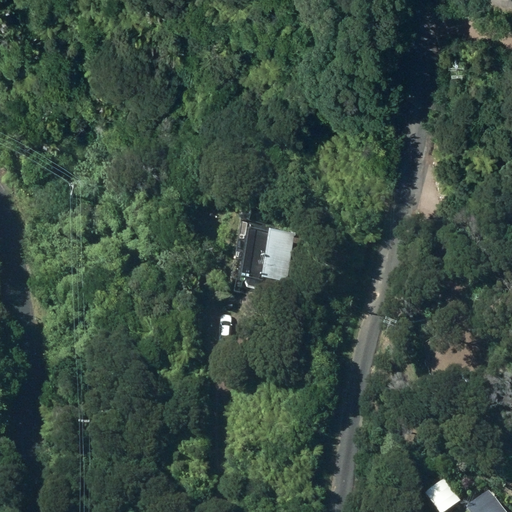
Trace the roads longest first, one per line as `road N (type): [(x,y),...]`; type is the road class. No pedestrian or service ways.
road 1 (unclassified): [(414,0),(422,18),(422,119),(336,511)]
road 2 (unclassified): [(34,511),(21,325),(0,218)]
